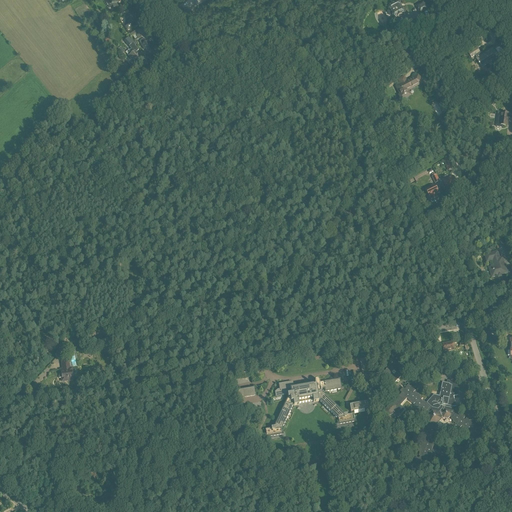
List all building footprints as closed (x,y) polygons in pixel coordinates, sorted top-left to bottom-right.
[(389,10),(385,12),(388,18),(393,16),(394,18),(406,12),(403,6),(403,7),(402,5),(399,0),(398,0),(387,6),(389,10)] [(424,1),(416,5),(420,13),(428,9),(424,1)] [(127,20),(125,27),(127,30),(131,28),(133,22),(135,20),(135,18),(133,14),(130,13),(126,16),(125,18),(127,20)] [(128,33),(130,37),(137,33),(135,29),(128,33)] [(129,37),(125,41),(131,49),(130,50),(131,52),(127,55),(129,56),(132,60),(133,59),(135,62),(135,61),(137,61),(139,60),(139,58),(137,56),(138,55),(136,52),(139,50),(135,46),(136,46),(133,43),(133,42),(129,37)] [(109,38),(105,41),(109,47),(108,48),(110,50),(111,50),(112,52),(117,49),(112,40),(110,41),(109,38)] [(144,38),(140,42),(142,45),(141,45),(144,49),(145,49),(147,51),(148,51),(149,51),(151,50),(151,49),(149,46),(150,45),(147,41),(146,41),(144,38)] [(477,47),(469,53),(471,57),(475,54),(477,58),(476,58),(482,67),(495,58),(493,55),(496,53),(493,48),(484,54),(483,53),(482,52),(481,52),(480,53),(479,52),(480,51),(477,47)] [(504,58),(508,54),(503,49),(499,53),(504,58)] [(117,59),(116,69),(118,70),(118,72),(121,72),(121,71),(128,72),(128,73),(129,73),(129,72),(130,72),(130,69),(128,69),(129,67),(127,64),(124,64),(124,61),(123,59),(117,59)] [(401,85),(397,87),(400,94),(398,95),(401,100),(410,95),(408,90),(410,88),(421,81),(418,76),(407,82),(404,75),(397,79),(401,85)] [(446,99),(440,101),(445,111),(450,109),(446,99)] [(500,114),(500,115),(500,116),(501,117),(500,125),(508,126),(508,123),(511,123),(511,116),(509,116),(510,113),(501,112),(501,113),(500,114)] [(467,153),(458,158),(460,162),(469,157),(467,153)] [(448,159),(444,160),(446,166),(447,166),(449,170),(452,169),(452,168),(455,166),(453,162),(450,163),(448,159)] [(440,179),(439,180),(440,182),(442,187),(445,185),(447,188),(456,183),(453,177),(444,181),(443,179),(440,180),(440,179)] [(436,186),(426,190),(428,194),(428,195),(428,196),(429,196),(429,197),(432,196),(433,198),(437,196),(436,194),(439,193),(437,189),(440,188),(438,185),(436,186)] [(498,251),(485,255),(487,262),(493,260),(495,265),(489,267),(492,276),(493,277),(498,276),(498,277),(502,276),(502,274),(507,273),(503,257),(500,258),(498,251)] [(453,342),(442,344),(444,352),(454,350),(453,342)] [(446,356),(439,357),(440,365),(447,363),(446,356)] [(371,379),(368,359),(361,360),(364,380),(371,379)] [(59,377),(59,378),(61,378),(62,380),(67,380),(68,381),(74,380),(73,380),(72,372),(73,372),(72,368),(70,368),(68,360),(61,361),(63,369),(60,370),(61,374),(60,375),(59,376),(59,377)] [(386,374),(384,377),(393,385),(401,376),(397,372),(395,374),(393,372),(395,370),(390,365),(384,372),(386,374)] [(238,389),(240,391),(248,381),(246,379),(238,389)] [(318,401),(320,401),(337,418),(338,417),(339,424),(354,421),(353,414),(347,415),(347,414),(344,415),(321,392),(321,389),(325,388),(325,392),(341,389),(340,380),(319,383),(319,381),(318,380),(315,380),(314,382),(315,384),(314,384),(314,385),(293,389),(292,383),(279,385),(280,388),(279,388),(279,390),(277,390),(275,392),(276,397),(287,395),(288,398),(275,427),(271,427),(271,429),(266,430),(267,436),(282,434),(281,427),(282,428),(292,406),(294,406),(299,405),(299,403),(313,400),(313,403),(319,402),(318,401)] [(437,424),(442,419),(441,418),(443,418),(448,419),(451,416),(453,417),(451,419),(454,421),(453,421),(456,423),(455,424),(456,424),(458,425),(457,426),(458,426),(460,428),(462,426),(463,427),(462,428),(464,430),(463,431),(466,433),(466,432),(468,434),(467,436),(469,437),(467,439),(471,442),(474,438),(476,440),(479,437),(479,438),(480,437),(478,435),(479,434),(482,432),(479,429),(480,429),(478,427),(477,427),(475,425),(473,427),(474,425),(471,423),(472,423),(472,422),(471,423),(469,421),(470,421),(470,420),(469,421),(466,419),(465,420),(464,419),(464,418),(462,416),(462,415),(460,414),(457,412),(458,412),(458,409),(464,407),(459,409),(458,406),(456,406),(454,398),(454,399),(453,397),(458,395),(457,392),(459,391),(456,383),(453,381),(452,385),(450,385),(450,384),(443,382),(440,396),(433,395),(427,403),(426,402),(426,403),(423,401),(421,400),(422,399),(420,397),(421,396),(420,396),(418,395),(419,394),(418,394),(415,392),(414,394),(413,393),(415,391),(413,389),(413,388),(411,386),(411,387),(408,385),(406,387),(406,388),(405,389),(403,387),(402,388),(403,388),(400,392),(402,393),(399,397),(400,397),(394,404),(391,405),(386,409),(386,413),(389,415),(392,415),(394,412),(396,414),(398,416),(405,409),(401,406),(407,398),(410,400),(409,401),(411,403),(412,402),(414,404),(415,403),(416,404),(414,406),(417,408),(416,409),(417,408),(419,410),(418,411),(419,410),(421,412),(425,416),(424,417),(424,418),(427,425),(429,426),(428,429),(427,429),(426,431),(427,431),(427,435),(427,437),(425,437),(425,440),(423,439),(423,440),(424,440),(424,443),(423,442),(423,443),(424,443),(423,446),(425,446),(424,447),(422,447),(421,450),(420,450),(420,453),(421,453),(420,456),(421,456),(420,459),(416,458),(414,459),(413,463),(415,465),(421,466),(424,465),(425,458),(430,459),(430,457),(434,458),(435,453),(434,453),(434,450),(432,450),(432,447),(433,447),(434,444),(433,444),(434,441),(432,441),(432,439),(435,440),(436,437),(437,437),(436,437),(436,434),(437,434),(436,434),(437,431),(436,430),(437,427),(435,427),(436,424),(437,424)] [(254,389),(233,392),(235,399),(255,396),(254,389)] [(367,409),(366,403),(350,406),(351,412),(353,411),(367,409)]
